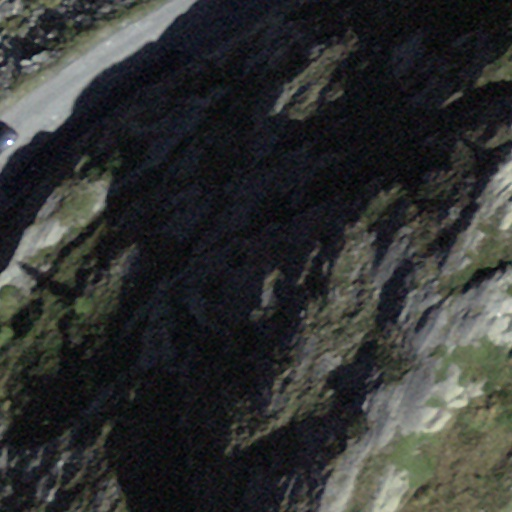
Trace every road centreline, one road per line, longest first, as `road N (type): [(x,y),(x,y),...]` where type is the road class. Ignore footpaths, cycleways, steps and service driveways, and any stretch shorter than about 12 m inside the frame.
road 1 (tertiary): [(222,0),(50,119),(0,165)]
road 2 (trunk): [(457,511),(511,347)]
